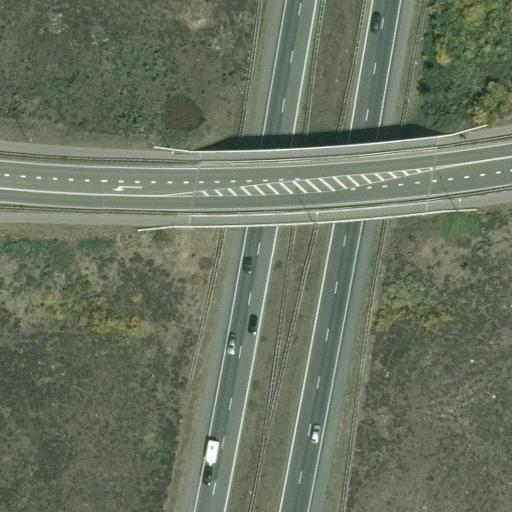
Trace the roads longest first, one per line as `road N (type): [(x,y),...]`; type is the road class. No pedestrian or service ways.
road 1 (motorway): [(292,511),(385,0)]
road 2 (motorway): [(299,0),(208,511)]
road 3 (secondary): [(180,187),(336,184),(511,162)]
road 4 (secondary): [(180,187),(0,181)]
